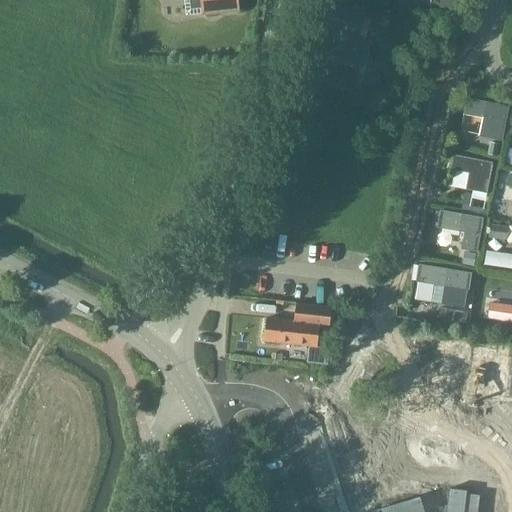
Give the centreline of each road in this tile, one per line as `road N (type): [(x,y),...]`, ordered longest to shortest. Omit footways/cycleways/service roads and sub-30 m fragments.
road 1 (residential): [(206,283),(258,116),(274,0)]
road 2 (tertiary): [(161,351),(0,259)]
road 3 (tertiary): [(234,511),(194,394)]
